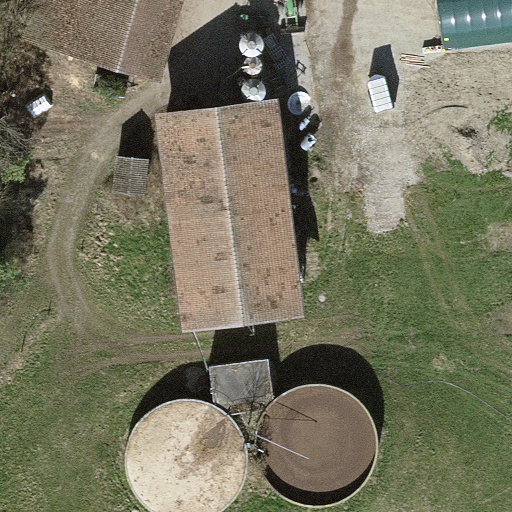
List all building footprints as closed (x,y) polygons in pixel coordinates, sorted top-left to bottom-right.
[(35,0),(23,40),(154,82),(179,0),(35,0)] [(359,6),(332,46),(414,102),(441,62),(359,6)] [(511,35),(506,33),(488,78),(511,87),(511,35)] [(279,109),(160,123),(185,337),(305,323),(279,109)] [(145,163),(119,159),(115,188),(140,192),(145,163)] [(270,359),(209,365),(214,416),(275,410),(270,359)] [(286,421),(327,497),(387,465),(346,388),(286,421)]
